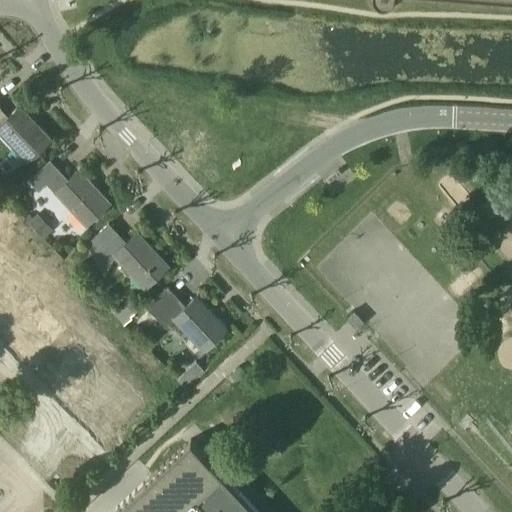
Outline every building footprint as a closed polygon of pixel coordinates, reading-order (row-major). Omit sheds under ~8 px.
[(9,118),(1,109),(0,107),(0,133),(27,162),(51,140),(38,125),(34,128),(18,110),(9,118)] [(47,184),(56,192),(86,225),(110,203),(97,189),(93,192),(77,173),(68,181),(49,161),(29,180),(39,191),(47,184)] [(104,274),(114,254),(145,288),(169,266),(155,251),(152,254),(135,235),(128,242),(108,222),(86,243),(104,274)] [(13,239),(3,249),(9,255),(19,245),(13,239)] [(19,245),(9,255),(14,261),(25,251),(19,245)] [(0,268),(0,299),(16,285),(0,268)] [(42,269),(36,275),(46,285),(52,279),(42,269)] [(36,275),(30,281),(40,291),(46,285),(36,275)] [(56,284),(46,294),(52,300),(62,291),(56,284)] [(166,326),(174,318),(205,351),(228,329),(214,315),(212,317),(194,299),(186,307),(166,286),(146,306),(166,326)] [(21,289),(0,309),(0,336),(4,340),(11,334),(12,335),(23,325),(24,327),(42,310),(21,289)] [(62,291),(52,300),(58,306),(68,297),(62,291)] [(75,305),(65,314),(71,320),(81,311),(75,305)] [(17,340),(10,347),(26,364),(61,330),(42,310),(24,327),(26,328),(16,339),(17,340)] [(81,311),(71,320),(77,327),(87,317),(81,311)] [(95,325),(85,335),(90,341),(101,331),(95,325)] [(61,330),(26,364),(42,381),(49,374),(51,375),(61,365),(63,367),(80,350),(61,330)] [(101,331),(90,341),(96,347),(106,337),(101,331)] [(55,380),(48,387),(65,404),(100,371),(80,350),(63,367),(65,369),(54,379),(55,380)] [(133,365),(123,375),(129,381),(139,372),(133,365)] [(100,371),(65,404),(81,421),(88,415),(89,416),(100,406),(102,407),(119,391),(100,371)] [(139,372),(129,381),(135,387),(145,378),(139,372)] [(156,377),(150,383),(159,393),(165,387),(156,377)] [(150,383),(144,388),(153,398),(159,393),(150,383)] [(94,421),(87,427),(104,445),(139,412),(119,391),(102,407),(103,409),(93,419),(94,421)] [(119,511),(257,511),(191,439),(116,508),(119,511)]
